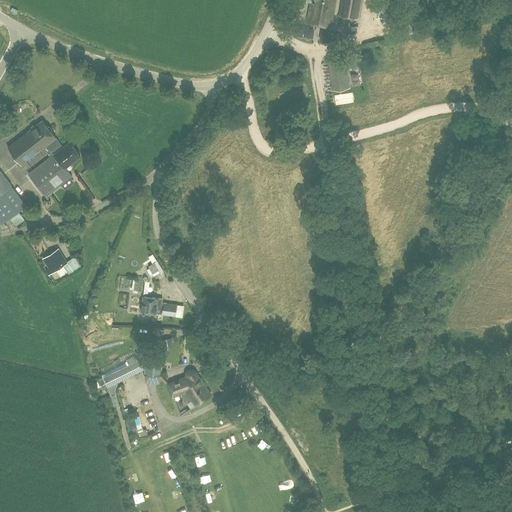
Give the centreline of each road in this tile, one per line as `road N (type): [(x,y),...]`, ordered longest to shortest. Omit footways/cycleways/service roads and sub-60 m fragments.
road 1 (track): [(318,54),(384,493)]
road 2 (unclassified): [(267,409),(158,236),(160,171),(208,115),(211,85)]
road 3 (track): [(511,124),(477,108),(438,109),(272,155),(254,138),(242,70)]
road 4 (track): [(511,2),(317,46),(269,27)]
road 5 (unclassified): [(211,85),(129,71),(23,30)]
road 6 (track): [(360,511),(511,452)]
